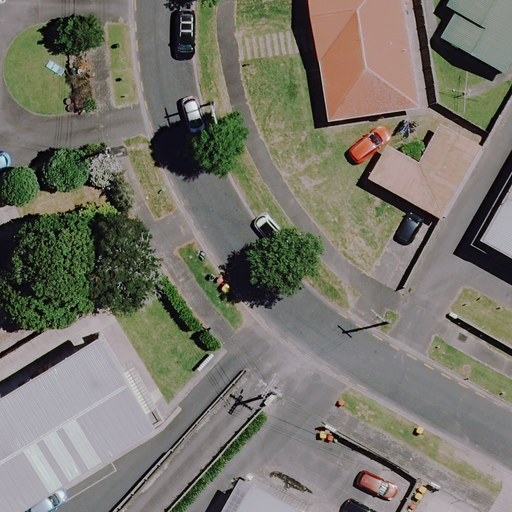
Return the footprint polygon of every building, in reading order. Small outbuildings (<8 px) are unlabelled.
[(421,114),(402,0),(308,0),(330,129),(421,114)] [(511,67),(511,0),(456,0),(435,40),(506,79),(511,67)] [(481,152),(437,128),(417,166),(387,149),(368,184),(442,225),(481,152)] [(511,206),(488,250),(511,263),(511,206)] [(0,511),(8,511),(152,423),(98,336),(0,397),(0,511)] [(297,511),(251,486),(236,511),(297,511)]
